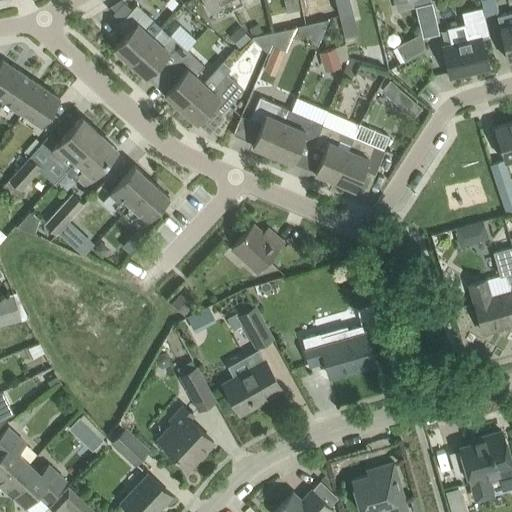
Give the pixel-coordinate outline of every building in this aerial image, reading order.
[(114,47),(130,62),(153,36),(144,29),(154,18),(137,3),(129,11),(122,4),(120,0),(108,8),(114,13),(112,14),(119,22),(128,31),(114,47)] [(232,3),(230,0),(204,0),(210,11),(221,6),(222,7),(232,3)] [(283,0),(286,12),(300,9),(297,0),(283,0)] [(333,0),(337,13),(351,10),(349,0),(333,0)] [(480,0),(482,6),(484,14),(498,11),(495,0),(480,0)] [(415,6),(423,37),(439,33),(432,1),(415,6)] [(484,14),(482,6),(463,11),(469,38),(442,44),(450,77),(489,67),(481,35),(488,33),(484,14)] [(511,11),(497,15),(508,60),(511,58),(511,11)] [(296,25),(292,34),(317,44),(328,18),(296,25)] [(177,23),(170,32),(185,46),(193,38),(177,23)] [(258,23),(249,28),(252,35),(262,31),(258,23)] [(240,26),(229,35),(239,46),(250,37),(240,26)] [(295,27),(275,31),(279,46),(285,49),(295,27)] [(396,46),(404,60),(425,49),(421,32),(396,46)] [(161,60),(170,68),(186,50),(169,34),(161,44),(153,36),(130,62),(146,76),(161,60)] [(261,67),(271,73),(283,50),(273,45),(261,67)] [(335,47),(319,52),(324,65),(339,61),(335,47)] [(164,92),(180,107),(203,82),(195,75),(203,65),(186,50),(170,68),(179,76),(164,92)] [(350,57),(343,74),(352,78),(359,61),(350,57)] [(0,61),(0,97),(3,99),(22,71),(2,58),(0,61)] [(3,99),(22,112),(41,84),(22,71),(3,99)] [(203,82),(180,107),(197,122),(211,106),(220,114),(243,89),(225,73),(211,89),(203,82)] [(41,84),(22,112),(42,125),(60,97),(41,84)] [(392,100),(408,114),(418,103),(402,89),(392,100)] [(291,108),(260,96),(250,117),(261,122),(252,144),(272,153),(291,108)] [(322,122),(291,108),(272,153),(293,162),(301,141),(312,146),(322,122)] [(57,159),(65,169),(74,159),(99,132),(81,116),(49,152),(57,159)] [(511,121),(495,127),(504,160),(511,157),(511,121)] [(354,136),(322,122),(312,146),(323,151),(315,171),(335,179),(354,136)] [(354,136),(335,179),(355,188),(364,168),(375,173),(390,136),(360,122),(359,123),(354,136)] [(74,159),(65,169),(76,176),(85,184),(117,148),(99,132),(74,159)] [(41,142),(36,138),(25,150),(30,155),(41,142)] [(8,180),(19,190),(42,165),(31,155),(8,180)] [(511,182),(505,161),(491,165),(507,211),(511,209),(511,182)] [(118,203),(126,210),(155,177),(138,162),(110,193),(120,201),(118,203)] [(155,177),(126,210),(133,216),(136,214),(145,223),(173,193),(155,177)] [(68,220),(84,202),(72,192),(44,223),(56,234),(58,231),(68,220)] [(68,220),(58,231),(67,240),(77,228),(68,220)] [(484,222),(473,225),(477,240),(489,237),(484,222)] [(232,246),(258,270),(284,242),(265,225),(260,231),(252,224),(232,246)] [(100,240),(93,248),(102,257),(107,251),(107,246),(100,240)] [(511,245),(495,251),(494,251),(494,252),(500,274),(506,272),(511,270),(511,245)] [(476,281),(470,283),(475,301),(474,301),(483,331),(498,327),(498,325),(511,320),(511,290),(511,291),(506,272),(500,274),(485,278),(478,280),(478,279),(475,279),(476,281)] [(13,295),(0,299),(0,322),(19,317),(13,295)] [(235,312),(253,346),(271,336),(253,303),(235,312)] [(372,303),(357,308),(360,320),(376,315),(372,303)] [(198,311),(187,317),(193,328),(204,323),(198,311)] [(319,331),(302,336),(310,364),(326,360),(330,375),(331,374),(330,372),(354,365),(355,368),(373,363),(364,333),(362,324),(320,336),(319,331)] [(254,366),(224,383),(240,412),(282,389),(265,360),(259,348),(247,354),(254,366)] [(158,354),(155,359),(157,364),(161,367),(167,366),(170,361),(169,356),(164,353),(158,354)] [(180,376),(198,408),(215,399),(197,367),(180,376)] [(171,421),(156,436),(189,467),(214,441),(190,418),(193,415),(182,405),(169,419),(171,421)] [(0,482),(7,489),(30,463),(19,453),(27,444),(8,426),(0,433),(0,482)] [(113,441),(136,464),(148,451),(125,428),(113,441)] [(92,429),(86,435),(86,442),(93,448),(102,438),(92,429)] [(484,440),(460,446),(471,483),(472,482),(476,498),(491,494),(487,478),(498,475),(503,490),(511,487),(511,464),(511,465),(502,430),(482,436),(484,440)] [(373,467),(375,472),(351,478),(360,511),(389,503),(391,511),(402,511),(408,510),(394,461),(373,467)] [(30,463),(7,489),(25,505),(37,493),(46,502),(67,480),(50,463),(41,473),(30,463)] [(121,501),(132,511),(154,511),(172,494),(148,472),(121,501)] [(50,505),(57,511),(64,503),(74,511),(96,511),(98,511),(68,484),(50,505)] [(459,487),(446,490),(449,502),(462,498),(459,487)] [(272,511),(330,511),(334,509),(312,488),(301,499),(293,491),(272,511)]
